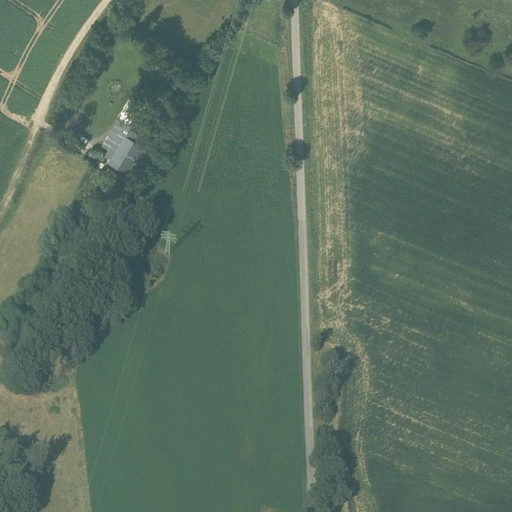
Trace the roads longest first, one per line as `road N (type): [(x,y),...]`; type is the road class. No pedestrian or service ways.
road 1 (unclassified): [(318,511),(295,0)]
road 2 (track): [(0,208),(61,71),(107,0)]
